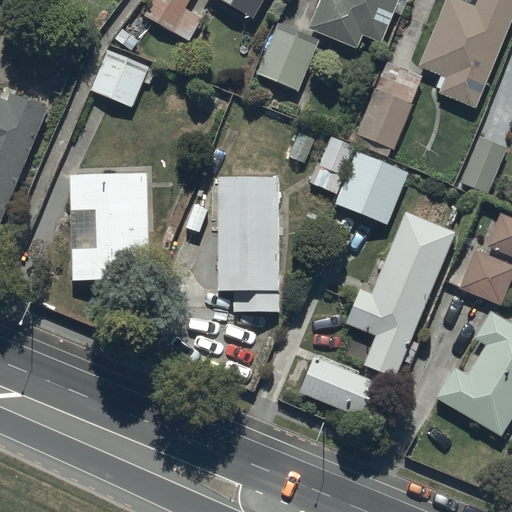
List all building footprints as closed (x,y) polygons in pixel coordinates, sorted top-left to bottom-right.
[(202,18),(187,10),(193,0),(154,0),(145,16),(188,42),(202,18)] [(218,0),(252,20),(263,0),(218,0)] [(319,0),(309,29),(357,47),(362,35),(382,43),(398,0),(319,0)] [(440,75),(436,86),(441,88),(439,93),(477,109),(511,23),(511,0),(476,0),(475,5),(465,1),(463,0),(446,0),(419,67),(440,75)] [(320,41),(280,26),(258,77),(301,92),(320,41)] [(124,27),(115,40),(130,51),(140,38),(124,27)] [(110,51),(92,93),(134,110),(145,84),(156,89),(162,73),(110,51)] [(422,77),(385,63),(356,138),(394,152),(422,77)] [(0,224),(49,109),(11,93),(8,101),(0,97),(0,224)] [(356,146),(329,136),(308,184),(336,196),(356,146)] [(480,137),(462,183),(489,193),(507,148),(480,137)] [(410,174),(358,152),(338,203),(389,224),(410,174)] [(147,173),(70,174),(72,279),(148,278),(147,173)] [(278,179),(219,178),(219,292),(234,292),(234,312),(277,312),(278,179)] [(366,365),(395,377),(457,232),(407,211),(372,294),(361,290),(347,324),(378,337),(366,365)] [(511,218),(500,214),(487,246),(511,256),(511,218)] [(511,264),(475,250),(460,287),(503,304),(511,279),(511,264)] [(455,368),(437,398),(488,429),(502,437),(511,419),(511,323),(492,312),(475,340),(485,345),(467,376),(455,368)] [(314,359),(300,395),(367,420),(381,384),(314,359)]
